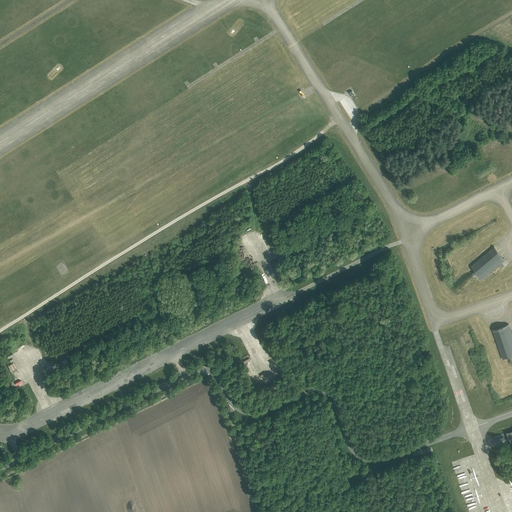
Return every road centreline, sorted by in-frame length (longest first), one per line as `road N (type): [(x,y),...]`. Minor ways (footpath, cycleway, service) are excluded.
road 1 (track): [(255,233),(249,179),(0,330)]
road 2 (unknown): [(407,232),(188,344),(181,377)]
road 3 (track): [(357,113),(511,12)]
road 4 (unknown): [(407,232),(486,196),(511,216)]
